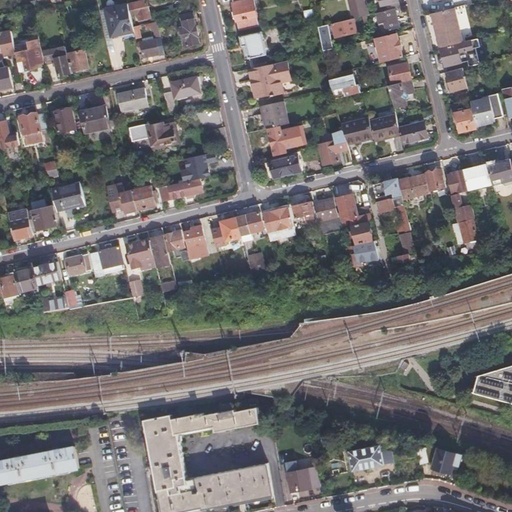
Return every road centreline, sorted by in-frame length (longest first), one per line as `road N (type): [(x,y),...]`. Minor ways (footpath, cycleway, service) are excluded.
road 1 (unclassified): [(251,200),(0,257)]
road 2 (unclassified): [(0,104),(218,57)]
road 3 (unclassified): [(251,200),(447,153)]
road 4 (tertiary): [(488,511),(419,495),(318,511)]
road 5 (unclassified): [(411,0),(447,153)]
road 6 (residential): [(251,200),(218,57)]
